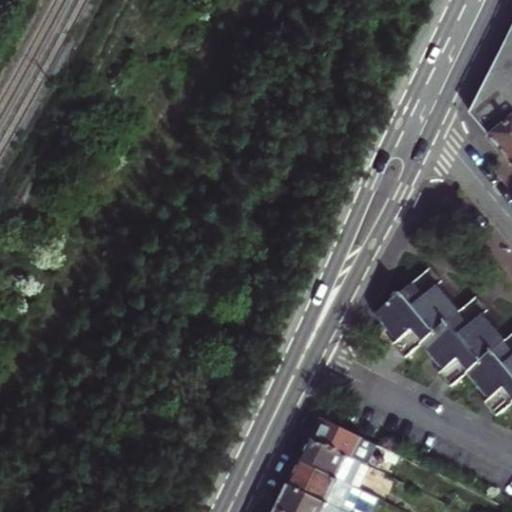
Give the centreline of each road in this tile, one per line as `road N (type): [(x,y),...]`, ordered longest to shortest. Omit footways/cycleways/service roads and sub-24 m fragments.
road 1 (tertiary): [(426,106),(303,359)]
road 2 (residential): [(511,458),(303,359)]
road 3 (tertiary): [(303,359),(230,511)]
road 4 (residential): [(426,106),(511,217)]
